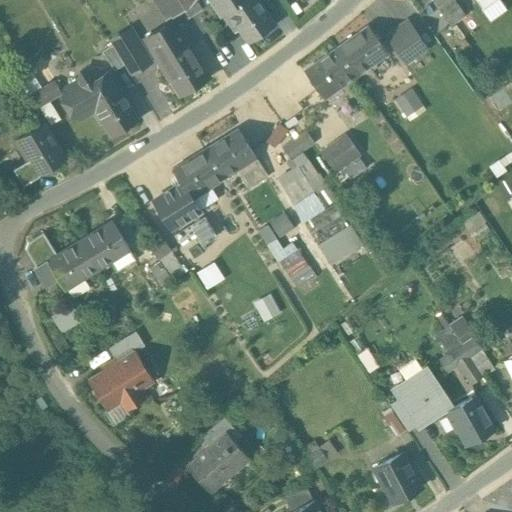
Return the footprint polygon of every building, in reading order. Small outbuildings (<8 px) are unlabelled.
[(179,0),(155,0),(168,20),(185,10),(179,0)] [(179,0),(185,10),(189,17),(202,9),(197,0),(179,0)] [(256,0),(210,0),(209,1),(220,16),(226,12),(247,42),(273,25),(256,0)] [(453,0),(432,0),(433,0),(450,25),(465,15),(453,0)] [(408,22),(388,36),(405,61),(426,47),(408,22)] [(176,24),(146,42),(178,95),(208,77),(176,24)] [(368,27),(337,49),(355,75),(386,53),(368,27)] [(131,29),(110,41),(112,45),(123,64),(129,74),(150,62),(131,29)] [(112,45),(102,51),(113,70),(123,64),(112,45)] [(337,49),(306,70),(324,96),(355,75),(337,49)] [(42,61),(29,68),(41,88),(28,96),(36,109),(40,107),(50,125),(60,119),(49,100),(61,93),(42,61)] [(89,104),(118,87),(108,71),(97,77),(94,73),(80,70),(79,80),(66,88),(63,100),(70,112),(82,115),(92,109),(89,104)] [(118,87),(89,104),(92,109),(108,136),(137,119),(118,87)] [(411,89),(394,100),(409,122),(425,111),(411,89)] [(45,122),(15,141),(36,175),(66,156),(45,122)] [(238,128),(206,148),(223,176),(255,156),(238,128)] [(307,131),(283,148),(291,159),(302,151),(315,143),(307,131)] [(346,135),(322,151),(335,170),(359,154),(346,135)] [(206,148),(172,168),(181,182),(174,186),(183,200),(191,195),(223,176),(206,148)] [(360,246),(302,151),(291,159),(285,163),(290,170),(278,178),(328,263),(360,246)] [(511,177),(498,186),(511,210),(511,177)] [(183,200),(174,186),(153,200),(170,228),(199,210),(191,195),(183,200)] [(284,214),(257,231),(295,290),(314,278),(292,244),(282,250),(276,241),(294,230),(284,214)] [(205,216),(174,234),(179,242),(194,234),(201,245),(216,235),(205,216)] [(112,220),(80,240),(97,267),(129,248),(112,220)] [(162,238),(150,247),(157,258),(170,250),(162,238)] [(80,240),(48,260),(64,287),(97,267),(80,240)] [(157,258),(144,267),(158,287),(171,278),(157,258)] [(205,286),(223,278),(215,261),(197,269),(205,286)] [(269,295),(253,303),(262,322),(278,314),(269,295)] [(76,302),(53,315),(62,330),(85,317),(76,302)] [(107,347),(113,358),(116,362),(135,351),(143,347),(134,331),(107,347)] [(473,337),(450,351),(471,385),(483,377),(469,356),(481,348),(473,337)] [(109,367),(90,378),(107,407),(121,399),(126,406),(143,396),(139,388),(152,380),(135,351),(116,362),(113,358),(106,363),(109,367)] [(446,404),(423,369),(394,388),(417,423),(446,404)] [(494,429),(475,395),(446,411),(465,445),(494,429)] [(392,411),(384,417),(395,436),(404,431),(392,411)] [(223,416),(207,430),(215,439),(226,430),(232,426),(223,416)] [(215,439),(190,461),(213,488),(249,457),(226,430),(215,439)] [(318,447),(295,463),(303,475),(326,460),(318,447)] [(421,486),(403,452),(372,468),(390,502),(421,486)] [(320,511),(314,498),(287,511),(320,511)]
